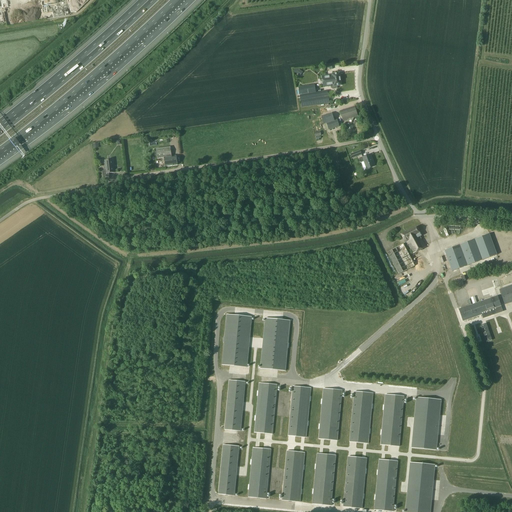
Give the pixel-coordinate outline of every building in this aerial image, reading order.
[(322,76),(323,83),(340,79),(339,73),(332,74),(332,75),(322,76)] [(340,79),(323,83),(323,87),(331,86),(331,88),(333,90),(336,89),(337,87),(337,86),(341,85),(340,79)] [(329,106),(329,105),(329,103),(330,103),(328,91),(316,93),(315,85),(298,87),(302,108),(325,104),(325,107),(329,106)] [(352,121),(354,117),(358,116),(355,107),(340,111),(343,121),(348,119),(352,121)] [(326,131),(329,130),(340,127),(337,119),(334,120),(332,113),(322,116),(324,125),(326,131)] [(352,122),(345,125),(348,134),(355,132),(352,122)] [(157,159),(164,158),(165,167),(178,165),(176,156),(172,156),(171,147),(156,149),(157,159)] [(362,155),(361,151),(351,154),(353,159),(362,155)] [(362,157),(367,169),(374,166),(370,154),(362,157)] [(109,177),(109,174),(114,173),(113,159),(105,160),(106,171),(103,171),(103,178),(109,177)] [(426,247),(420,236),(421,236),(419,233),(420,232),(417,227),(401,234),(405,243),(406,242),(413,254),(426,247)] [(497,255),(489,234),(445,251),(452,271),(497,255)] [(399,275),(415,266),(404,243),(387,252),(399,275)] [(461,277),(455,279),(458,287),(464,285),(463,281),(461,277)] [(511,302),(511,285),(501,289),(504,300),(506,304),(511,302)] [(501,306),(498,296),(469,306),(459,309),(463,321),(482,315),(483,318),(503,311),(501,306)] [(251,317),(227,315),(222,365),(246,367),(251,317)] [(290,321),(266,319),(261,369),(285,371),(290,321)] [(486,323),(481,325),(486,342),(492,340),(486,323)] [(229,380),(225,430),(241,431),(245,382),(229,380)] [(277,385),(261,383),(257,433),(272,435),(277,385)] [(309,387),(293,386),(288,436),(304,438),(309,387)] [(337,441),(342,390),(324,389),(319,439),(337,441)] [(373,393),(355,392),(350,442),(368,444),(373,393)] [(404,396),(385,395),(381,445),(399,446),(404,396)] [(441,400),(416,397),(412,448),(436,450),(441,400)] [(239,446),(223,445),(219,495),(235,496),(239,446)] [(271,449),(255,447),(251,498),(266,499),(271,449)] [(303,452),(287,450),(282,501),(298,502),(303,452)] [(336,455),(318,453),(313,504),(331,505),(336,455)] [(366,458),(348,456),(344,507),(362,508),(366,458)] [(397,461),(379,459),(375,510),(393,511),(397,461)] [(429,511),(434,465),(410,462),(405,511),(429,511)]
